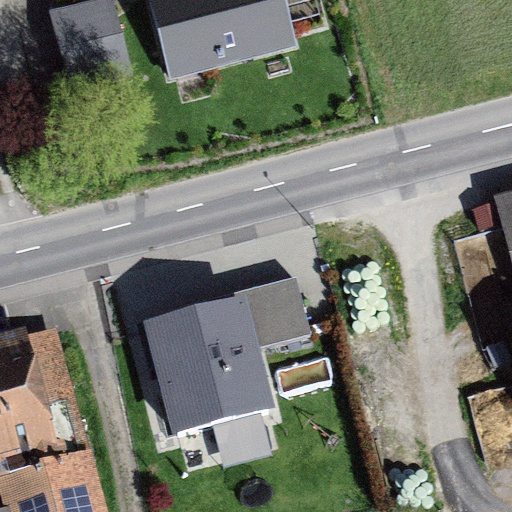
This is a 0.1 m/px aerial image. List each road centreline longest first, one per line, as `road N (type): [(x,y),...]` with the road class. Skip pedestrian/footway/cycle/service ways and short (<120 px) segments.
road 1 (tertiary): [(511,124),(0,255)]
road 2 (unknown): [(453,179),(511,452)]
